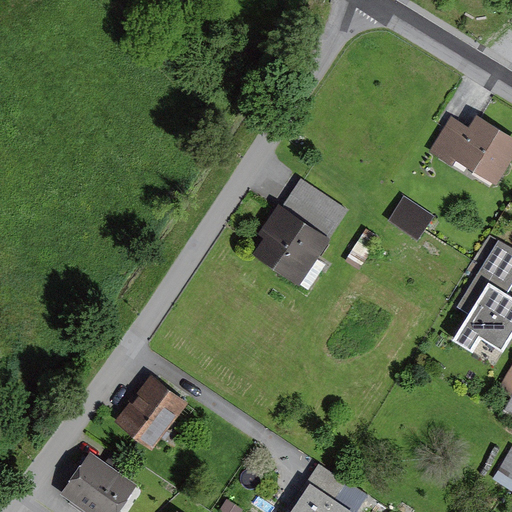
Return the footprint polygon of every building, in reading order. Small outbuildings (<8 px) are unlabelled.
[(511,161),(511,133),(483,116),(476,128),(456,117),(436,149),(456,161),(459,155),(501,180),(511,161)] [(288,207),(334,237),(352,208),(306,178),(298,191),(288,207)] [(438,217),(409,197),(394,219),(423,238),(438,217)] [(334,237),(288,207),(283,204),(265,232),(270,235),(259,251),(305,281),(334,237)] [(464,306),(473,311),(456,338),(475,349),(484,334),(508,349),(511,341),(511,292),(510,292),(511,289),(511,243),(505,239),(464,306)] [(189,399),(157,374),(123,418),(156,443),(189,399)] [(511,437),(495,468),(511,477),(511,437)] [(116,511),(138,480),(91,448),(64,486),(101,511),(116,511)] [(326,463),(313,481),(338,498),(351,480),(326,463)] [(357,511),(338,498),(313,481),(291,511),(357,511)]
